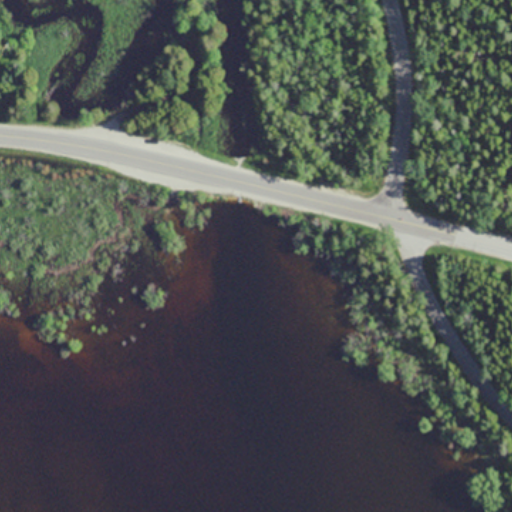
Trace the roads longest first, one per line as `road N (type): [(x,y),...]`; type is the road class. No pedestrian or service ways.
road 1 (tertiary): [(0,136),(197,171),(511,248)]
road 2 (residential): [(386,219),(406,91),(389,0)]
road 3 (residential): [(511,418),(427,292),(411,257),(411,225)]
